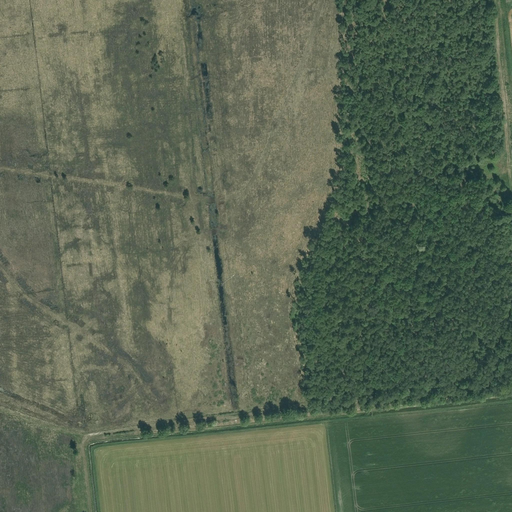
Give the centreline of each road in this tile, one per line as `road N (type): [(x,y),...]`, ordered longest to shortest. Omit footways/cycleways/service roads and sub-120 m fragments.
road 1 (track): [(511,381),(85,435),(91,511)]
road 2 (track): [(511,392),(83,444)]
road 3 (track): [(495,0),(511,152)]
